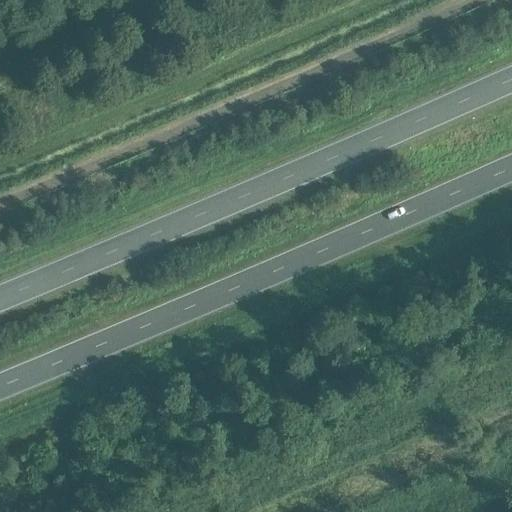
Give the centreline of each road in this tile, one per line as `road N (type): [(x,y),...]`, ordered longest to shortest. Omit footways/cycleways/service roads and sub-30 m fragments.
road 1 (trunk): [(511,80),(0,300)]
road 2 (trunk): [(0,389),(511,171)]
